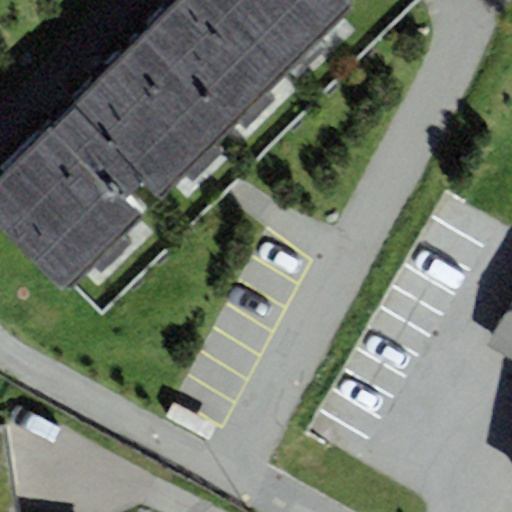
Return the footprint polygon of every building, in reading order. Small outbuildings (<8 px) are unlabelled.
[(224,135),(277,82),(195,0),(178,0),(134,44),(224,135)] [(345,0),(195,0),(277,82),(353,7),(345,0)] [(134,44),(70,107),(144,182),(160,198),(224,135),(134,44)] [(123,203),(144,182),(70,107),(0,176),(0,227),(62,290),(136,216),(123,203)] [(511,302),(496,329),(511,338),(511,302)] [(19,511),(5,425),(0,425),(0,511),(19,511)]
